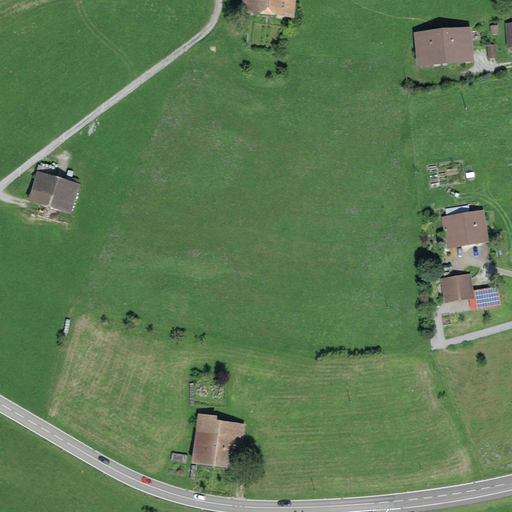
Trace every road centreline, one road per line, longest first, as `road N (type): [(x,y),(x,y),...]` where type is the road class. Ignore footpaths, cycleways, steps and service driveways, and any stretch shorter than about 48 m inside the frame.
road 1 (primary): [(392,501),(251,507),(193,499),(123,474),(0,403)]
road 2 (primary): [(511,482),(392,501)]
